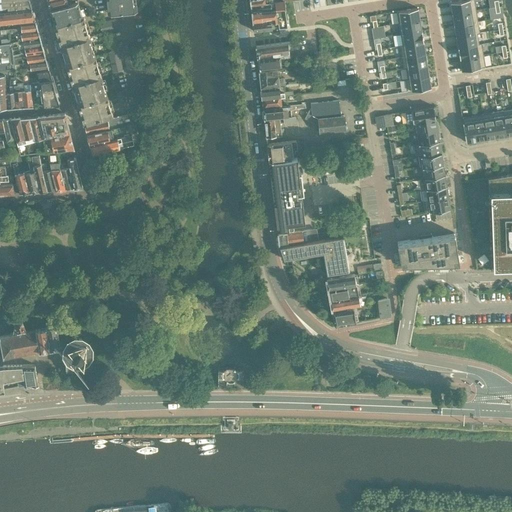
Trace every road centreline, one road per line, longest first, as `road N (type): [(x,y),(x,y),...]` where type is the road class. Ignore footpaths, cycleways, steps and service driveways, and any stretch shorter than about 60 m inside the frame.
road 1 (secondary): [(490,385),(467,372),(370,357),(298,323),(271,272),(237,0)]
road 2 (secondary): [(0,413),(233,402),(489,411)]
road 3 (residential): [(0,198),(91,192),(73,118)]
road 4 (residential): [(367,106),(389,256)]
